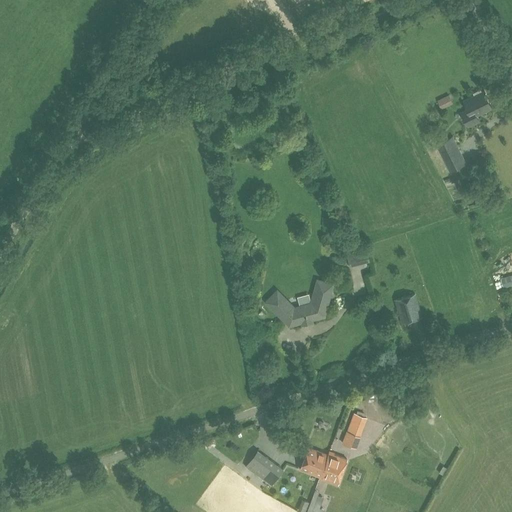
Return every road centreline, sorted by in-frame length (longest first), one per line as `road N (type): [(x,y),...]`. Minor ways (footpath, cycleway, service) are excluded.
road 1 (unclassified): [(0,494),(511,330)]
road 2 (track): [(59,157),(366,0)]
road 3 (tertiary): [(0,255),(152,0)]
